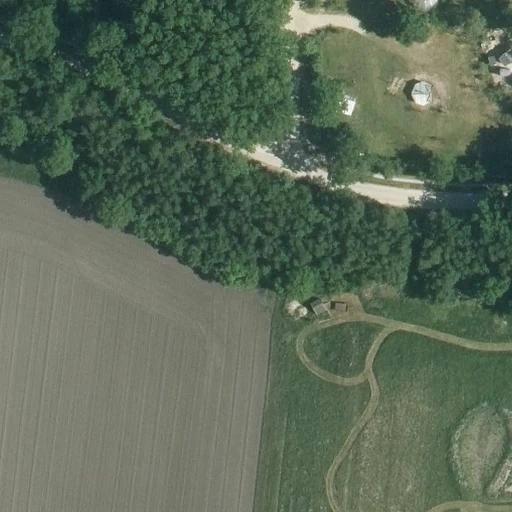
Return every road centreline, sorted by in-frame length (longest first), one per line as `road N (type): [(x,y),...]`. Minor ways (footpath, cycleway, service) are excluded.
road 1 (track): [(297,167),(88,64),(0,40)]
road 2 (track): [(511,198),(351,187),(297,167)]
road 3 (track): [(297,167),(289,0)]
